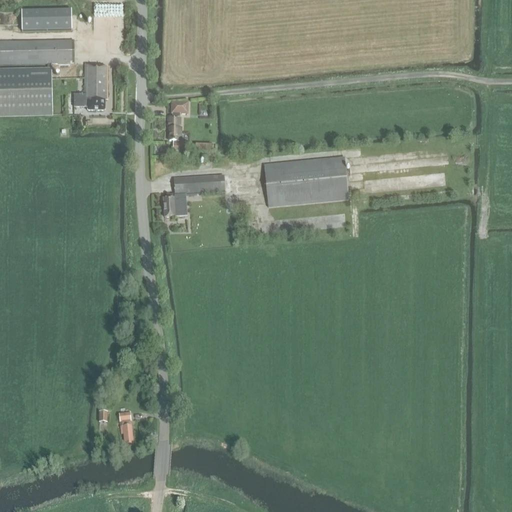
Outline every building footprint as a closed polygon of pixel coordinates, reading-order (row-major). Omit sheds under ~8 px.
[(71,31),(71,11),(21,12),(21,32),(71,31)] [(0,65),(48,64),(48,71),(0,72),(0,115),(53,115),(52,64),(75,64),(74,42),(0,43),(0,65)] [(74,95),(74,108),(87,108),(87,112),(104,112),(105,100),(108,100),(108,68),(100,68),(100,65),(85,65),(85,95),(74,95)] [(168,129),(170,129),(170,141),(181,141),(181,129),(180,129),(180,115),(187,115),(187,105),(172,105),(172,118),(168,118),(168,129)] [(172,154),(183,154),(184,154),(184,143),(172,143),(172,154)] [(342,162),(260,168),(263,208),(346,201),(342,162)] [(176,210),(177,219),(187,218),(219,216),(217,194),(224,193),(223,177),(173,180),(174,196),(170,196),(170,200),(163,200),(165,218),(175,217),(174,210),(176,210)] [(123,436),(124,447),(133,446),(131,428),(130,429),(129,423),(130,423),(129,415),(118,417),(120,436),(123,436)]
